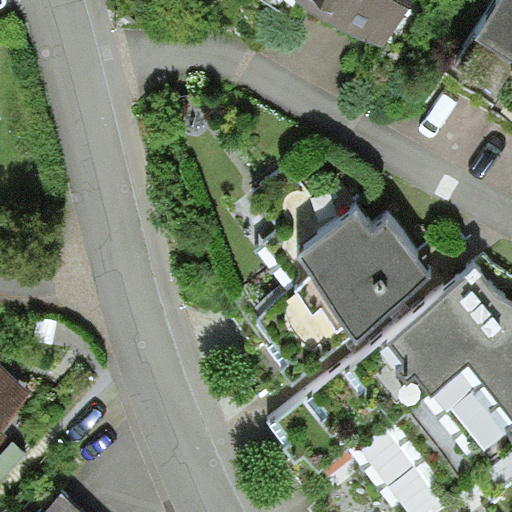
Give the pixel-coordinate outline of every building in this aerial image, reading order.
[(318,0),(386,36),(405,0),(318,0)] [(511,0),(492,0),(441,72),(511,123),(511,0)] [(267,335),(294,369),(434,260),(390,204),(374,217),(358,197),(299,242),(314,262),(258,305),(276,328),(267,335)] [(511,293),(501,288),(475,253),(265,410),(290,444),(284,449),(315,491),(309,499),(318,511),(464,511),(511,477),(511,293)] [(0,423),(35,385),(0,354),(0,423)] [(90,511),(59,482),(31,511),(90,511)]
